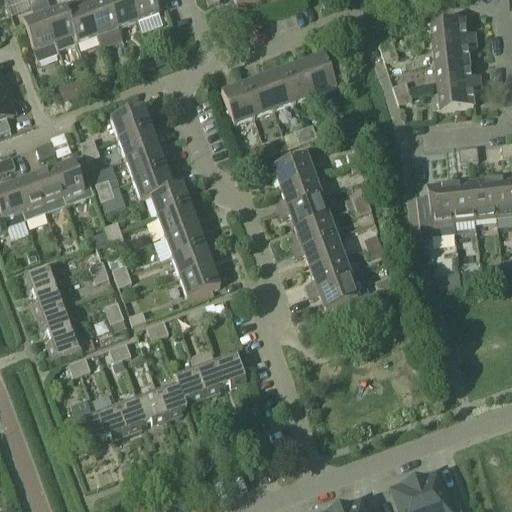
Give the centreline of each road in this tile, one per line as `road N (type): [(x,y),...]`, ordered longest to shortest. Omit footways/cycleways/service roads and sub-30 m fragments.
road 1 (residential): [(320,487),(271,345),(271,282),(237,197),(209,176),(178,79)]
road 2 (residential): [(207,68),(330,29),(360,8),(407,0)]
road 3 (residential): [(320,487),(511,418)]
road 4 (residential): [(0,151),(178,79)]
